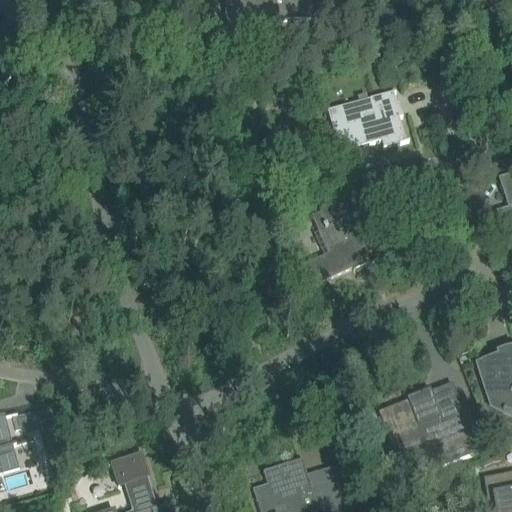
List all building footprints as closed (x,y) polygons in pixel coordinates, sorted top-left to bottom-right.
[(307,21),(306,0),(225,0),(226,26),(230,26),(231,43),(275,42),(274,23),(311,22),(311,21),(307,21)] [(421,46),(418,22),(417,22),(417,25),(393,28),(393,31),(389,34),(390,41),(394,43),(395,46),(419,43),(419,46),(421,46)] [(0,89),(11,80),(0,66),(0,89)] [(370,103),(328,114),(339,156),(382,144),(384,151),(406,145),(406,144),(399,121),(403,120),(399,106),(397,107),(394,97),(394,96),(370,102),(370,103)] [(508,211),(491,216),(499,240),(511,235),(511,177),(499,182),(508,211)] [(325,259),(302,269),(312,290),(320,287),(352,272),(353,274),(356,273),(357,276),(371,270),(369,267),(378,263),(377,262),(376,262),(369,247),(366,248),(364,242),(367,240),(358,219),(356,216),(337,225),(335,222),(330,211),(320,215),(311,220),(318,235),(315,237),(325,259)] [(500,361),(478,368),(490,404),(511,396),(511,352),(499,357),(500,361)] [(408,404),(379,416),(397,461),(398,460),(396,457),(432,443),(443,470),(478,456),(472,439),(465,442),(452,410),(438,415),(430,393),(407,402),(408,404)] [(0,477),(21,472),(9,430),(8,430),(5,418),(0,419),(0,477)] [(60,449),(46,453),(54,483),(69,478),(60,449)] [(340,452),(332,454),(332,456),(334,460),(342,458),(340,452)] [(174,511),(174,507),(172,508),(158,511),(141,459),(124,464),(124,463),(118,464),(119,466),(112,468),(118,487),(120,490),(124,489),(131,511),(174,511)] [(268,488),(253,493),(258,507),(259,511),(347,511),(347,509),(346,507),(341,486),(340,486),(313,495),(308,478),(307,478),(302,462),(264,475),(268,488)] [(511,511),(511,477),(486,481),(489,504),(494,503),(494,511),(511,511)]
